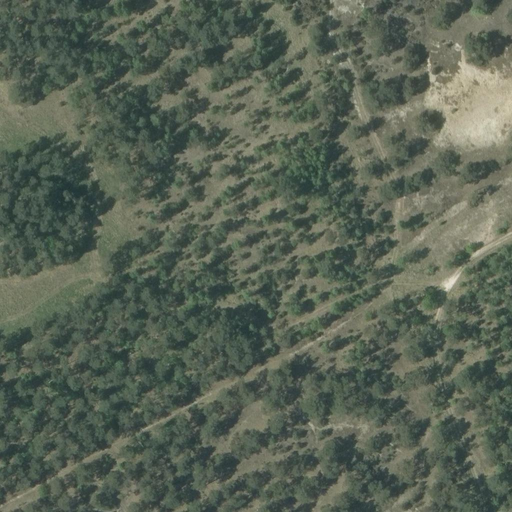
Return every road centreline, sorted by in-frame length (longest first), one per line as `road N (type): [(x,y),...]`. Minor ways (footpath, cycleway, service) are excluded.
road 1 (track): [(483,511),(434,377),(431,343),(435,310),(454,270),(511,234)]
road 2 (track): [(333,0),(335,38),(396,184),(395,280)]
